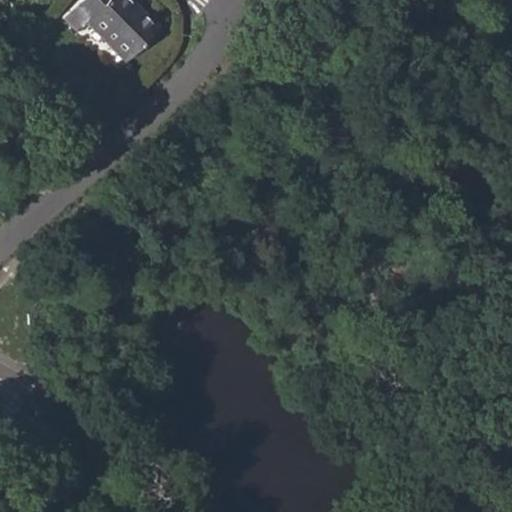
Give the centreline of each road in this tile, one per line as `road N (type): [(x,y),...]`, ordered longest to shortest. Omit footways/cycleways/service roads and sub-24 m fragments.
road 1 (tertiary): [(233,20),(126,139),(0,244)]
road 2 (residential): [(0,382),(60,442),(96,511)]
